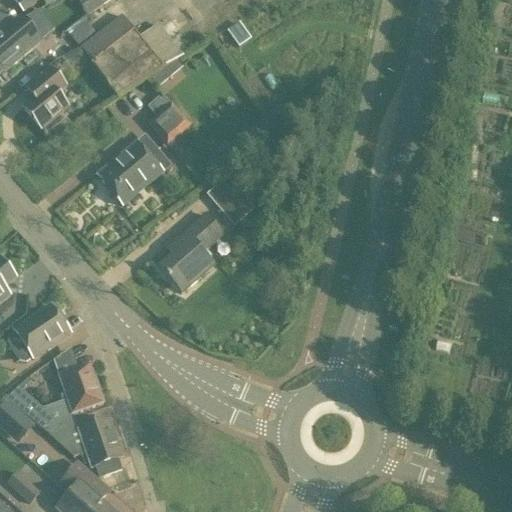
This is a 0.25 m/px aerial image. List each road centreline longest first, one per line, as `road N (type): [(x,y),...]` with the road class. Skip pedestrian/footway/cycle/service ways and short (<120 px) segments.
road 1 (tertiary): [(344,387),(432,0)]
road 2 (unknown): [(511,192),(448,469)]
road 3 (unclassified): [(285,417),(163,357),(101,303)]
road 4 (unclassified): [(101,303),(0,184)]
road 5 (unclassified): [(511,511),(468,476),(376,441)]
road 6 (residential): [(101,303),(101,342),(128,434)]
